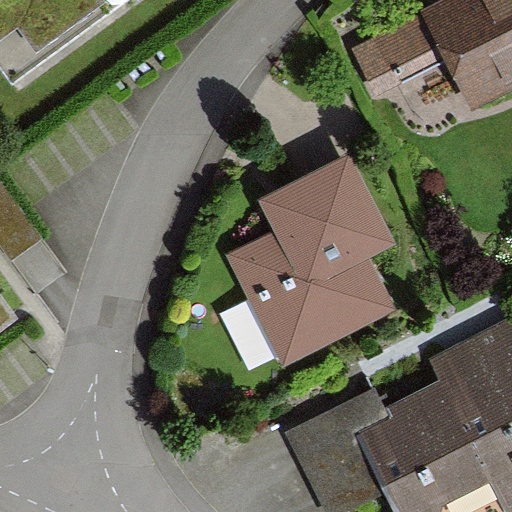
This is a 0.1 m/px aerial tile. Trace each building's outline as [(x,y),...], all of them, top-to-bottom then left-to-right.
[(0,0),(0,57),(11,73),(114,0),(0,0)] [(511,0),(455,0),(359,48),(404,139),(511,85),(511,0)] [(357,149),(269,195),(285,227),(235,253),(291,361),(402,304),(374,250),(403,235),(357,149)] [(0,319),(18,305),(0,280),(0,319)] [(449,392),(507,509),(508,511),(511,511),(511,331),(437,368),(449,392)] [(501,511),(507,509),(449,392),(367,432),(406,511),(501,511)]
